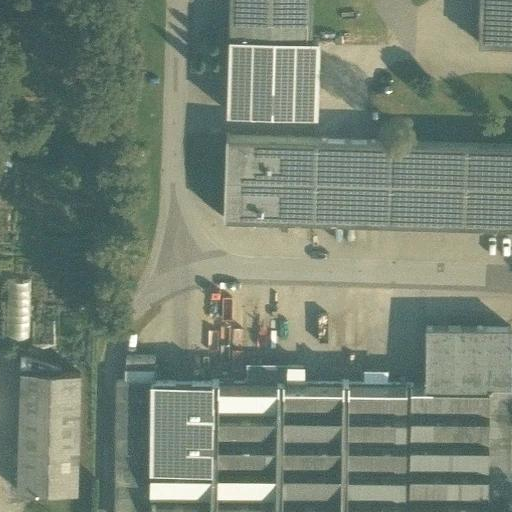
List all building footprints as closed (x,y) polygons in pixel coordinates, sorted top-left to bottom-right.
[(310,0),(229,0),(229,35),(310,38),(310,0)] [(511,0),(479,0),(478,43),(511,43),(511,0)] [(9,87),(68,89),(70,13),(11,12),(9,87)] [(227,111),(316,114),(318,40),(229,38),(227,111)] [(0,125),(14,129),(19,114),(19,108),(52,108),(51,115),(67,115),(68,89),(9,87),(3,87),(3,102),(0,109),(0,125)] [(14,129),(0,125),(0,155),(5,157),(14,129)] [(223,216),(511,225),(511,143),(225,135),(223,216)] [(9,277),(8,335),(30,335),(31,278),(9,277)] [(33,301),(32,342),(54,342),(55,302),(33,301)] [(423,324),(422,367),(483,367),(483,382),(507,382),(508,325),(423,324)] [(125,351),(124,375),(154,375),(155,352),(125,351)] [(22,353),(22,366),(57,367),(57,355),(22,353)] [(508,511),(510,382),(507,382),(483,382),(483,367),(422,367),(422,381),(346,380),(346,378),(342,378),(342,380),(283,380),(283,377),(277,377),(277,379),(218,379),(218,376),(213,376),(213,379),(118,377),(115,511),(508,511)] [(15,489),(74,491),(77,372),(18,370),(15,489)]
